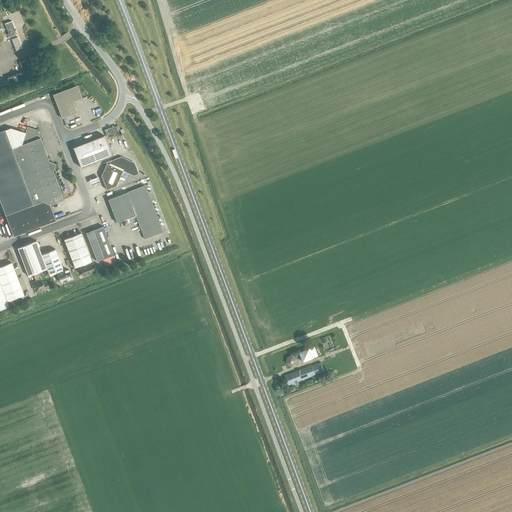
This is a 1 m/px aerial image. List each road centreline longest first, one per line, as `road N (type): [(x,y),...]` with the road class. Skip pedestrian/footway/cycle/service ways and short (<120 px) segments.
road 1 (primary): [(310,511),(120,0)]
road 2 (unclassified): [(301,511),(176,176),(136,103),(123,98)]
road 3 (unclassified): [(63,138),(91,211),(0,247)]
road 4 (track): [(348,319),(511,256)]
road 5 (track): [(160,108),(191,97),(221,199)]
